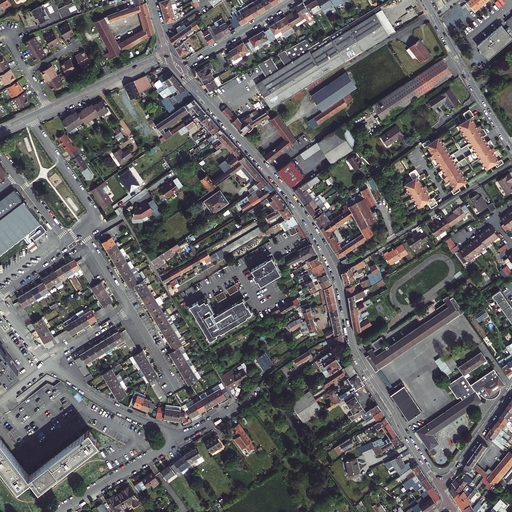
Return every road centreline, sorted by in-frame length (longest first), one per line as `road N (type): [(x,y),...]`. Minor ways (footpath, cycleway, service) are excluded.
road 1 (tertiary): [(198,92),(317,236),(361,364),(438,485)]
road 2 (tertiary): [(511,146),(424,0)]
road 3 (residential): [(47,361),(104,402),(180,437)]
road 4 (residential): [(56,511),(180,437)]
road 5 (residential): [(82,231),(92,209),(32,119)]
road 6 (tertiary): [(50,111),(158,61),(170,63)]
road 7 (tertiary): [(166,53),(47,107)]
road 8 (tertiary): [(438,485),(511,388)]
road 9 (tertiary): [(292,0),(189,63)]
